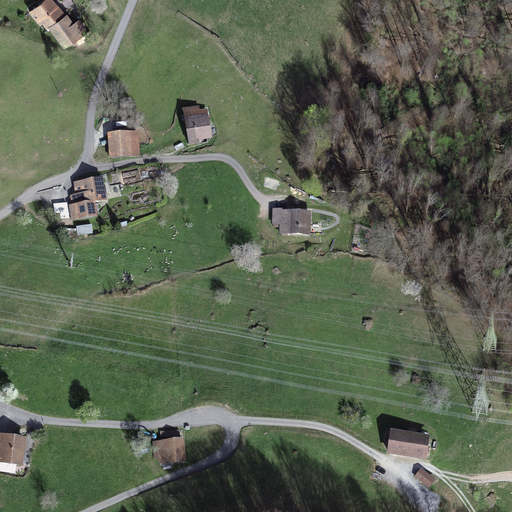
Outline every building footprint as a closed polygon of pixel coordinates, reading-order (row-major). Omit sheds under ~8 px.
[(45,0),(30,12),(44,31),(49,27),(63,17),(50,0),(45,0)] [(70,26),(72,24),(65,15),(63,17),(70,26)] [(72,24),(70,26),(63,17),(49,27),(65,48),(81,36),(79,33),(85,29),(79,20),(72,24)] [(205,111),(185,114),(190,145),(198,144),(198,140),(210,138),(205,111)] [(139,157),(137,135),(109,137),(110,159),(139,157)] [(106,201),(102,180),(75,185),(77,196),(72,197),(73,204),(69,205),(72,221),(97,217),(95,203),(106,201)] [(289,214),(282,214),(282,212),(274,212),(274,224),(281,224),(281,234),(308,235),(309,215),(289,214)] [(94,224),(80,225),(80,232),(94,231),(94,224)] [(392,433),(389,453),(424,458),(427,438),(392,433)] [(162,435),(163,442),(179,440),(178,434),(162,435)] [(0,462),(17,465),(20,466),(24,440),(0,436),(0,462)] [(160,442),(162,465),(184,463),(182,440),(179,440),(163,442),(160,442)] [(17,465),(0,462),(0,471),(15,474),(17,465)] [(433,481),(422,472),(417,478),(429,487),(433,481)]
